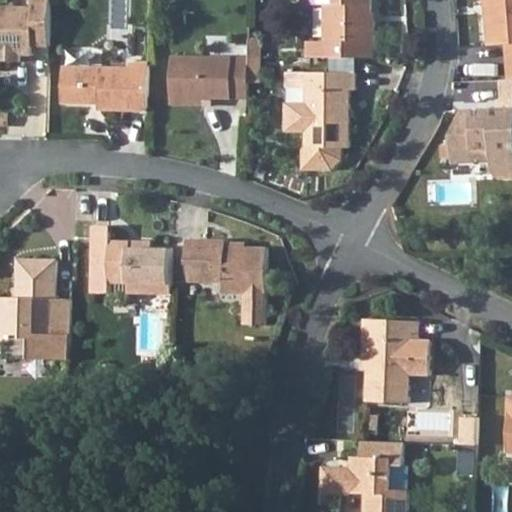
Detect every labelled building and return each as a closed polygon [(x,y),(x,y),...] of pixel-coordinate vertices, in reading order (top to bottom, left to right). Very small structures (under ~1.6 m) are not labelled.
[(50,46),(51,0),(34,0),(34,7),(0,6),(0,54),(0,61),(22,62),(22,55),(22,46),(35,46),(50,46)] [(372,0),(314,0),(315,5),(328,5),(327,41),(314,41),(314,57),(374,57),(374,43),(375,43),(376,21),(370,21),(370,17),(372,15),(372,13),(372,0)] [(511,0),(493,0),(494,11),(487,12),(489,46),(508,44),(510,80),(511,79),(511,0)] [(265,44),(250,43),(250,57),(260,57),(265,57),(265,44)] [(35,46),(22,46),(22,55),(35,55),(35,46)] [(249,99),(250,72),(250,57),(174,56),(173,105),(205,105),(205,103),(205,98),(213,98),(249,99)] [(260,72),(260,57),(250,57),(250,72),(260,72)] [(149,111),(150,63),(131,62),(131,67),(65,66),(65,103),(89,104),(94,100),(101,100),(101,104),(100,110),(149,111)] [(308,73),(288,72),(288,87),(307,88),(308,73)] [(352,90),(357,90),(358,73),(308,73),(307,88),(307,147),(305,150),(305,170),(334,170),(344,160),(344,147),(352,147),(352,117),(352,110),(352,90)] [(511,79),(510,80),(503,80),(504,113),(494,114),(494,109),(462,110),(452,135),(453,163),(478,162),(478,158),(493,158),(494,173),(500,180),(511,179),(511,79)] [(132,283),(132,293),(174,294),(175,248),(155,247),(134,247),(134,241),(113,240),(114,226),(95,226),(94,293),(112,293),(112,283),(132,283)] [(229,242),(229,240),(190,239),(189,282),(226,282),(226,293),(247,293),(247,324),(269,325),(270,247),(249,247),(229,246),(229,242)] [(0,297),(0,338),(7,339),(6,359),(73,360),(74,299),(58,299),(58,260),(21,260),(20,298),(0,297)] [(420,341),(421,322),(366,319),(366,339),(371,339),(369,370),(368,401),(410,403),(411,376),(431,376),(433,342),(420,341)] [(198,360),(179,359),(178,379),(198,380),(198,360)] [(462,416),(461,444),(479,445),(480,417),(462,416)] [(404,465),(405,442),(363,440),(362,456),(356,456),(355,469),(353,468),(352,493),(367,493),(366,511),(409,511),(410,490),(392,489),(393,465),(404,465)]
